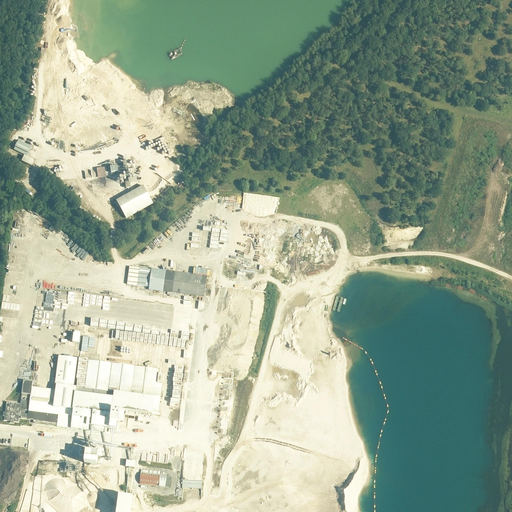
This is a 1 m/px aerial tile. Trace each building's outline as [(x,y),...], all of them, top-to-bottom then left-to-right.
[(74,96),(72,75),(59,76),(61,97),(74,96)] [(27,157),(32,147),(18,141),(14,150),(27,157)] [(34,160),(25,156),(22,162),(31,166),(34,160)] [(125,183),(126,189),(131,188),(130,184),(137,183),(137,178),(129,179),(129,182),(125,183)] [(116,201),(126,218),(153,203),(143,186),(116,201)] [(117,200),(113,190),(106,193),(110,203),(112,203),(114,207),(116,207),(114,202),(117,200)] [(140,268),(138,286),(149,287),(149,290),(204,297),(205,292),(207,292),(207,289),(205,289),(207,277),(151,270),(140,268)] [(119,422),(121,410),(159,415),(160,412),(158,412),(162,383),(161,383),(158,383),(156,382),(158,369),(156,369),(153,369),(150,368),(147,368),(144,368),(141,367),(138,367),(135,366),(132,366),(128,366),(125,365),(122,365),(119,364),(116,364),(113,364),(110,363),(107,363),(104,362),(101,362),(89,360),(85,389),(74,387),(78,359),(75,359),(73,358),(59,356),(55,385),(56,385),(56,390),(32,387),(33,382),(23,381),(20,404),(6,402),(5,412),(3,412),(3,416),(4,417),(4,421),(10,421),(10,423),(14,424),(14,422),(18,422),(19,416),(21,416),(20,418),(34,420),(33,423),(57,426),(57,427),(91,431),(91,426),(93,426),(92,431),(104,432),(105,428),(116,429),(117,422),(119,422)] [(84,463),(97,464),(99,452),(86,450),(84,463)] [(159,487),(160,475),(141,472),(139,484),(159,487)] [(183,481),(183,489),(203,489),(203,481),(183,481)] [(119,496),(116,511),(130,511),(133,497),(119,496)]
